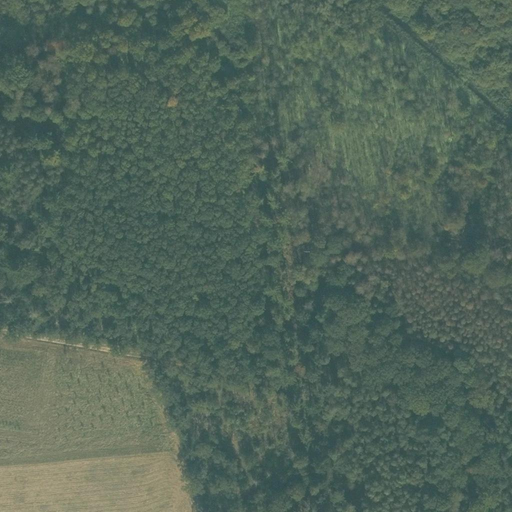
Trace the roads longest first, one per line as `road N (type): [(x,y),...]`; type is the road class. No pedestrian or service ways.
road 1 (track): [(318,511),(308,391),(300,380),(0,330)]
road 2 (track): [(511,107),(385,0)]
